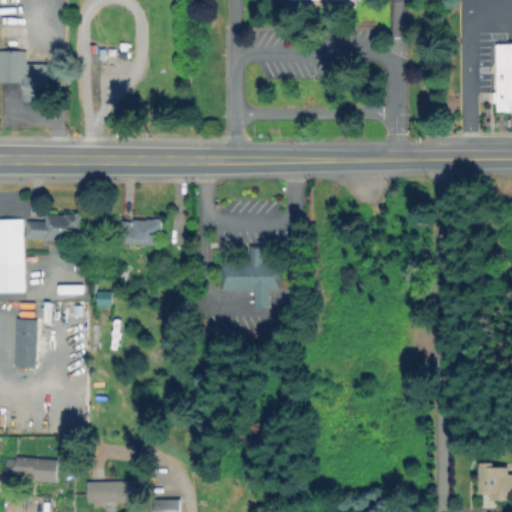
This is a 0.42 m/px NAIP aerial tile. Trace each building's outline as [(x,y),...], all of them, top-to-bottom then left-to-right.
[(511,111),(495,111),(495,43),(511,43),(511,111)] [(49,64),(47,98),(26,98),(26,84),(0,83),(0,52),(30,53),(30,63),(49,64)] [(76,205),(76,234),(24,234),(24,215),(40,215),(40,205),(76,205)] [(0,213),(21,213),(22,287),(0,287),(0,213)] [(155,213),(155,229),(147,229),(147,239),(122,239),(122,222),(130,222),(130,213),(155,213)] [(265,247),(265,261),(282,261),(282,287),(272,287),(272,308),(256,308),(256,291),(228,291),(227,262),(253,262),(252,247),(265,247)] [(111,290),(96,290),(95,305),(110,306),(111,290)] [(42,314),(41,348),(31,348),(31,361),(9,361),(10,313),(42,314)] [(54,482),(55,458),(4,457),(4,480),(54,482)] [(511,474),(511,492),(509,492),(509,500),(496,500),(496,492),(482,492),(482,462),(495,462),(494,468),(509,468),(509,474),(511,474)] [(135,482),(135,502),(91,502),(91,482),(135,482)] [(181,499),(181,511),(156,511),(156,499),(181,499)]
